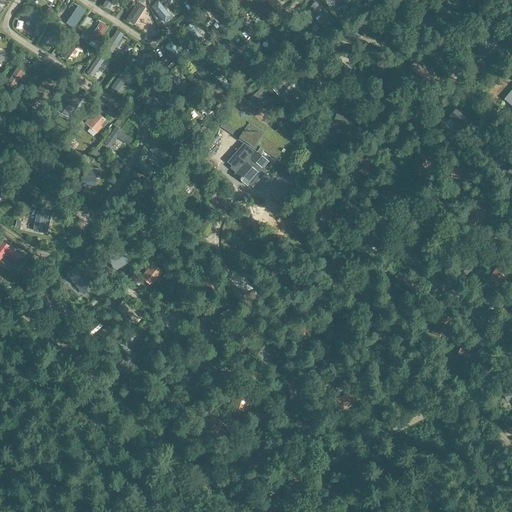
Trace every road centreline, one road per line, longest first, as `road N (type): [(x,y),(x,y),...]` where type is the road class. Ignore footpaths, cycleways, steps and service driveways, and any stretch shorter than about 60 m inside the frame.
road 1 (track): [(238,508),(0,308)]
road 2 (track): [(469,387),(332,460)]
